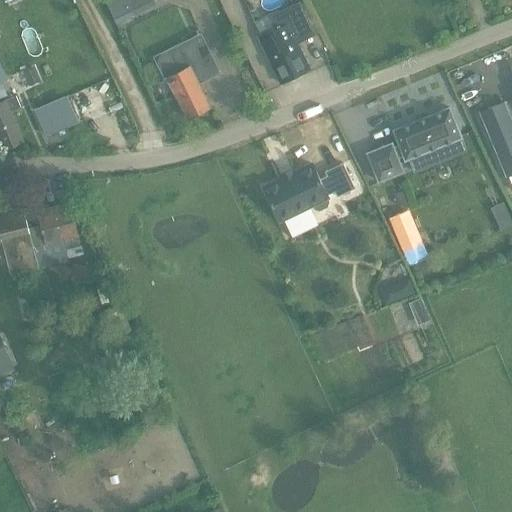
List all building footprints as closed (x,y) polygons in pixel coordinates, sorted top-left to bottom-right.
[(29,0),(3,0),(11,16),(33,7),(29,0)] [(154,0),(124,0),(133,17),(157,6),(154,0)] [(266,14),(255,19),(262,34),(258,36),(280,83),(310,69),(298,43),(316,34),(300,0),(279,11),(278,8),(266,14)] [(202,37),(156,59),(167,80),(169,79),(188,119),(210,108),(199,85),(211,79),(220,74),(202,37)] [(0,140),(4,149),(24,141),(12,113),(21,109),(16,98),(0,104),(0,140)] [(47,136),(75,123),(64,98),(35,110),(47,136)] [(511,122),(504,103),(481,112),(507,176),(511,174),(511,122)] [(403,172),(398,158),(404,156),(406,160),(462,138),(450,108),(394,131),(400,145),(394,148),(392,144),(368,154),(379,181),(403,172)] [(319,211),(327,207),(329,202),(327,198),(329,197),(328,195),(335,192),(337,197),(355,188),(343,163),(325,172),(327,176),(320,180),(312,164),(264,188),(280,221),(313,205),(315,209),(319,211)] [(511,215),(505,200),(493,206),(502,227),(511,222),(511,215)] [(26,211),(10,216),(25,270),(41,266),(36,248),(82,235),(73,205),(40,214),(43,225),(31,228),(26,211)] [(13,274),(25,270),(10,216),(0,218),(0,242),(4,242),(13,274)] [(93,266),(73,264),(71,282),(91,284),(93,266)] [(403,283),(400,290),(404,298),(415,294),(410,281),(403,283)] [(421,299),(410,304),(414,315),(426,310),(421,299)] [(111,341),(132,330),(118,305),(98,315),(111,341)] [(0,336),(0,359),(8,356),(0,336)]
